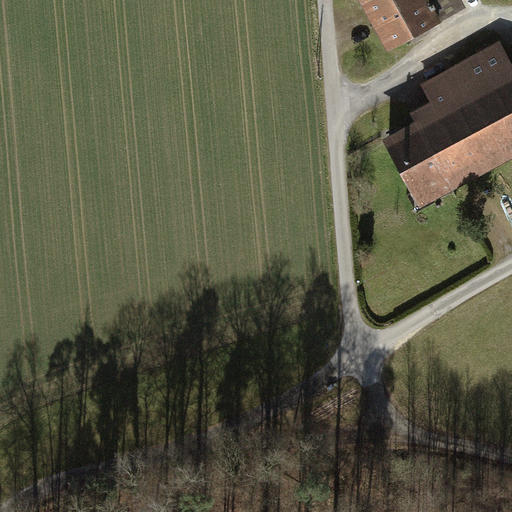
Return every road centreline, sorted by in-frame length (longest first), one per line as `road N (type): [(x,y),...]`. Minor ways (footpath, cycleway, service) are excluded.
road 1 (track): [(511,463),(418,441),(377,405),(352,311),(324,0)]
road 2 (track): [(37,511),(56,496),(190,458),(511,270)]
road 3 (track): [(334,116),(462,31),(511,25)]
